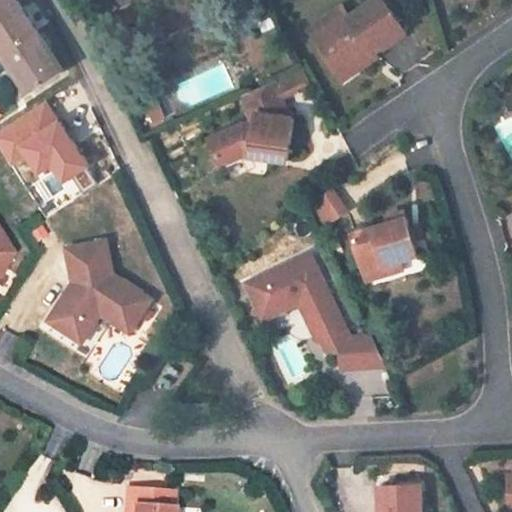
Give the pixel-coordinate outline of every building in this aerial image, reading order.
[(32,94),(65,71),(18,0),(0,0),(0,44),(15,67),(32,94)] [(352,23),(320,45),(344,80),(368,63),(366,59),(405,32),(382,0),(375,0),(350,18),(349,19),(352,23)] [(310,31),(320,45),(352,23),(349,19),(350,18),(343,8),(310,31)] [(23,99),(32,94),(15,67),(6,73),(23,99)] [(275,81),(283,98),(313,85),(305,68),(275,81)] [(246,155),(291,159),(296,116),(292,117),(283,98),(275,81),(245,95),(253,113),(258,114),(257,125),(245,124),(210,140),(220,161),(227,163),(246,155)] [(155,94),(145,98),(155,123),(166,118),(155,94)] [(327,225),(346,213),(339,202),(319,214),(327,225)] [(353,233),(364,270),(401,259),(418,254),(405,210),(388,215),(390,222),(353,233)] [(0,272),(12,253),(0,233),(0,272)] [(56,300),(40,335),(68,347),(78,324),(87,328),(91,320),(123,334),(139,297),(97,278),(85,246),(48,261),(60,292),(59,294),(63,295),(60,302),(56,300)] [(311,253),(247,283),(260,310),(280,301),(284,310),(300,303),(319,341),(323,340),(332,335),(339,351),(341,354),(342,369),(387,366),(372,337),(351,337),(347,328),(311,253)] [(364,270),(367,279),(404,268),(401,259),(364,270)] [(260,310),(264,320),(284,310),(280,301),(260,310)] [(78,324),(68,347),(77,351),(87,328),(78,324)] [(332,335),(323,340),(329,352),(339,351),(332,335)] [(211,402),(192,403),(193,414),(212,413),(211,402)] [(422,511),(421,485),(380,486),(380,511),(422,511)] [(169,491),(127,488),(126,505),(133,506),(132,511),(171,511),(172,508),(168,507),(169,491)]
